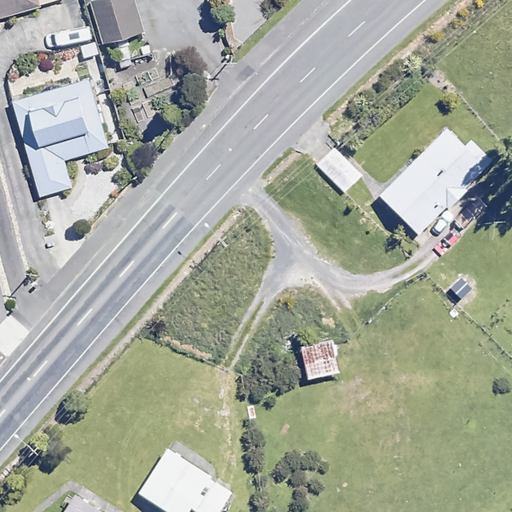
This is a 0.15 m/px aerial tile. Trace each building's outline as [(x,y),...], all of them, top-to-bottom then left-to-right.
[(0,0),(0,11),(33,4),(31,0),(0,0)] [(121,0),(74,0),(84,42),(128,32),(121,0)] [(0,71),(6,96),(62,82),(56,58),(0,71)] [(62,82),(6,96),(31,196),(68,187),(60,155),(105,143),(88,76),(62,82)] [(462,145),(444,128),(377,199),(416,236),(489,160),(468,140),(462,145)] [(359,177),(333,149),(316,165),(343,193),(359,177)] [(337,373),(330,339),(297,346),(304,380),(337,373)] [(164,453),(138,489),(174,511),(185,511),(207,481),(164,453)] [(99,511),(74,494),(61,511),(99,511)]
